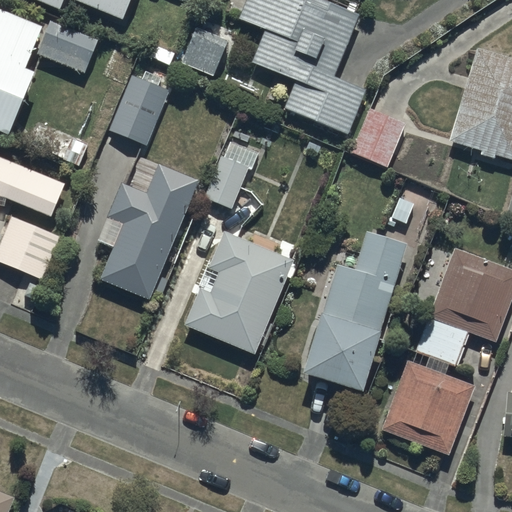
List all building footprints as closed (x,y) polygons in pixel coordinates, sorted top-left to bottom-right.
[(34,0),(60,10),(64,0),(73,0),(123,21),(131,0),(34,0)] [(244,0),(237,19),(264,30),(251,62),(296,80),(286,106),(346,131),(363,89),(333,77),(358,14),(324,0),(244,0)] [(25,69),(43,26),(0,8),(0,130),(9,135),(34,72),(25,69)] [(98,41),(49,21),(36,54),(84,74),(98,41)] [(229,40),(197,27),(181,63),(213,77),(229,40)] [(511,59),(476,49),(448,141),(481,151),(480,156),(495,160),(496,155),(511,159),(511,59)] [(131,75),(109,130),(147,145),(169,91),(131,75)] [(403,124),(368,110),(349,153),(386,169),(403,124)] [(88,145),(55,130),(45,151),(78,166),(88,145)] [(0,156),(0,195),(51,216),(63,182),(0,156)] [(250,167),(222,156),(205,198),(233,209),(250,167)] [(122,183),(98,240),(113,247),(99,279),(146,299),(151,286),(161,290),(165,279),(156,275),(197,181),(158,164),(145,193),(122,183)] [(59,237),(10,216),(0,241),(0,263),(43,281),(59,237)] [(294,261),(224,231),(209,267),(220,271),(211,292),(201,288),(185,325),(255,354),(294,261)] [(406,243),(366,231),(354,269),(337,264),(321,316),(319,316),(301,376),(361,395),(380,333),(378,333),(406,243)] [(511,269),(454,248),(415,350),(456,366),(469,331),(496,341),(511,296),(511,269)] [(477,386),(407,360),(381,430),(449,455),(477,386)] [(0,511),(9,511),(15,498),(0,492),(0,511)]
